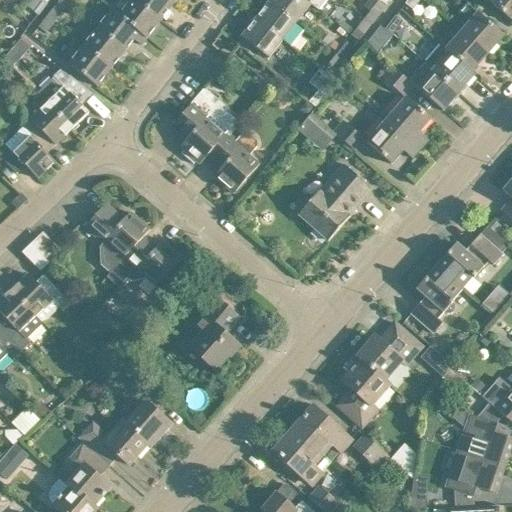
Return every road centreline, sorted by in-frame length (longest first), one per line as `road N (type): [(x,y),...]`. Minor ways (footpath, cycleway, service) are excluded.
road 1 (residential): [(325,327),(111,139)]
road 2 (unclassified): [(325,327),(511,114)]
road 3 (unclassified): [(161,511),(325,327)]
road 4 (residential): [(111,139),(219,0)]
road 5 (residential): [(0,244),(111,139)]
